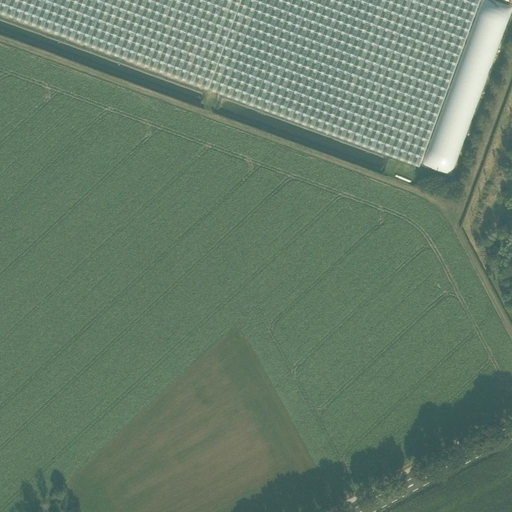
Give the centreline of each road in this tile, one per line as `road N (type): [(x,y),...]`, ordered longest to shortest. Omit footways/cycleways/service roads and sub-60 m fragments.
road 1 (track): [(454,228),(431,200),(0,40)]
road 2 (secondary): [(361,511),(511,432)]
road 3 (track): [(511,71),(454,228)]
road 4 (track): [(511,339),(454,228)]
